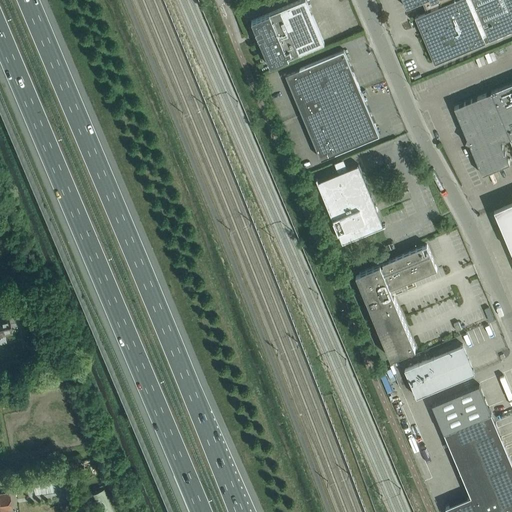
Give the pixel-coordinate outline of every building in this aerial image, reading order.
[(299,0),(251,20),(270,66),(289,58),(289,57),(324,43),(306,0),(299,0)] [(511,0),(403,0),(406,7),(422,1),(427,12),(415,17),(435,64),(511,31),(511,0)] [(344,49),(286,73),(321,158),(379,134),(344,49)] [(511,82),(454,106),(467,136),(465,141),(470,143),(470,144),(482,174),(510,162),(500,139),(504,137),(506,139),(510,137),(511,141),(511,82)] [(358,163),(317,180),(343,241),(383,224),(358,163)] [(511,200),(494,208),(503,229),(511,251),(511,200)] [(415,347),(401,312),(390,288),(437,268),(427,244),(356,273),(391,358),(415,347)] [(0,334),(11,332),(9,322),(15,321),(13,314),(7,315),(7,314),(0,315),(0,334)] [(463,344),(405,368),(416,396),(474,372),(463,344)] [(479,383),(432,403),(444,431),(459,467),(471,495),(445,506),(447,511),(511,511),(511,461),(505,446),(491,412),(479,383)] [(116,511),(106,487),(91,493),(99,511),(116,511)] [(0,511),(4,511),(4,509),(11,508),(8,492),(0,493),(0,511)]
